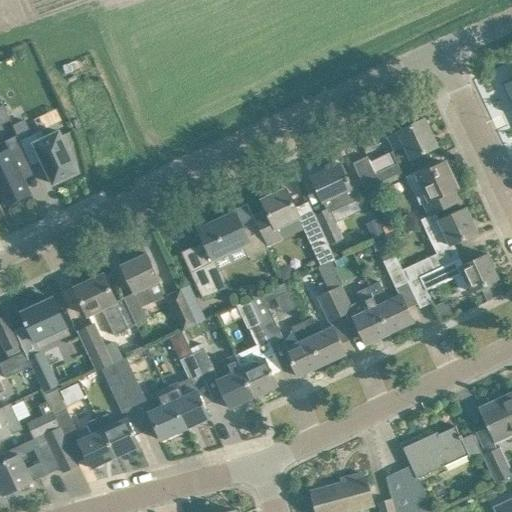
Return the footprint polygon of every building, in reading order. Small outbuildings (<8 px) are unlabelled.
[(3,105),(0,106),(0,125),(11,121),(3,105)] [(398,132),(387,137),(394,151),(391,152),(398,165),(438,146),(425,119),(398,131),(398,132)] [(80,172),(60,131),(44,138),(41,132),(21,141),(32,165),(42,160),(54,185),(80,172)] [(8,148),(0,152),(0,193),(6,206),(32,194),(23,175),(34,170),(31,165),(32,165),(21,141),(18,135),(5,141),(8,148)] [(367,156),(353,163),(361,181),(365,189),(366,189),(377,184),(380,182),(393,176),(390,168),(376,175),(375,173),(367,156)] [(429,216),(438,212),(459,202),(459,201),(457,202),(451,191),(457,188),(445,162),(419,174),(417,171),(406,176),(412,190),(414,190),(421,205),(423,204),(429,216)] [(311,176),(327,209),(329,208),(331,213),(357,200),(348,180),(349,180),(348,176),(346,177),(340,163),(311,176)] [(379,187),(377,184),(366,189),(365,189),(369,198),(376,195),(381,192),(379,187)] [(267,210),(256,215),(269,242),(280,237),(283,236),(281,229),(300,220),(305,230),(308,238),(317,256),(322,266),(336,259),(331,249),(329,244),(318,220),(317,220),(308,202),(296,208),(286,188),(262,200),(267,210)] [(327,209),(317,214),(319,219),(330,243),(336,240),(343,237),(331,213),(329,208),(327,209)] [(429,216),(421,219),(436,251),(452,245),(478,232),(466,208),(441,219),(438,212),(429,216)] [(251,262),(272,253),(258,223),(244,230),(236,212),(198,229),(204,242),(182,252),(203,299),(227,287),(214,259),(243,245),(251,262)] [(391,224),(382,227),(386,235),(394,232),(391,224)] [(182,282),(193,277),(174,235),(163,240),(182,282)] [(452,245),(436,251),(437,253),(402,270),(408,282),(420,276),(431,271),(458,259),(452,245)] [(147,253),(122,265),(130,283),(134,292),(141,307),(153,301),(146,287),(160,281),(160,280),(156,271),(147,253)] [(462,266),(458,259),(431,271),(438,285),(463,273),(472,292),(499,278),(488,254),(462,266)] [(408,282),(402,270),(396,255),(384,261),(396,287),(408,282)] [(289,264),(278,269),(283,280),(294,275),(289,264)] [(103,274),(75,287),(83,305),(88,315),(103,308),(109,323),(115,335),(129,329),(129,328),(135,325),(123,298),(116,301),(112,292),(103,274)] [(408,282),(420,308),(432,303),(420,276),(408,282)] [(324,293),(317,296),(329,322),(341,317),(329,290),(325,281),(320,284),(324,293)] [(402,294),(389,300),(380,281),(369,286),(391,333),(415,322),(402,294)] [(284,343),(272,317),(265,303),(289,292),(285,283),(262,294),(261,293),(250,298),(250,299),(257,313),(273,349),(284,343)] [(342,285),(329,290),(341,317),(354,311),(351,305),(342,285)] [(362,300),(351,305),(354,311),(356,315),(353,316),(358,326),(366,344),(391,333),(369,286),(358,292),(362,300)] [(182,288),(167,295),(183,330),(198,323),(182,288)] [(40,304),(22,312),(26,321),(24,322),(26,325),(28,324),(28,325),(36,341),(36,342),(53,335),(56,342),(70,336),(67,328),(61,316),(53,298),(47,300),(48,302),(41,305),(40,304)] [(238,305),(257,345),(235,355),(254,397),(278,386),(265,357),(263,358),(261,354),(273,349),(257,313),(250,299),(238,305)] [(228,308),(199,322),(203,331),(232,318),(228,308)] [(23,350),(20,343),(7,315),(0,317),(0,338),(9,357),(23,350)] [(320,332),(313,317),(302,322),(322,365),(346,354),(333,326),(320,332)] [(322,365),(302,322),(292,327),(299,342),(285,348),(298,376),(322,365)] [(79,331),(89,353),(88,354),(96,372),(114,364),(113,363),(123,358),(116,341),(104,346),(94,324),(79,331)] [(182,331),(170,337),(173,343),(178,345),(186,341),(182,331)] [(205,380),(216,375),(204,348),(202,344),(191,350),(192,354),(205,380)] [(0,363),(6,377),(32,365),(29,359),(25,350),(23,350),(9,357),(0,361),(0,363)] [(32,365),(42,388),(43,390),(58,383),(43,352),(29,359),(32,365)] [(183,358),(181,359),(189,378),(193,386),(195,385),(205,380),(192,354),(183,358)] [(230,408),(254,397),(235,355),(235,354),(223,359),(230,373),(217,380),(230,408)] [(124,359),(123,358),(113,363),(114,364),(116,363),(124,381),(122,382),(134,408),(146,403),(125,358),(124,359)] [(74,383),(80,396),(99,388),(93,375),(74,383)] [(178,381),(166,387),(186,429),(210,418),(202,400),(197,389),(195,385),(193,386),(189,378),(179,383),(178,381)] [(134,408),(122,382),(110,387),(122,413),(134,408)] [(162,405),(148,411),(162,440),(186,429),(166,387),(155,392),(162,405)] [(59,424),(60,426),(67,441),(79,435),(58,390),(46,395),(48,401),(59,424)] [(511,397),(503,401),(501,398),(480,408),(496,442),(511,434),(511,397)] [(34,436),(59,424),(48,401),(39,405),(43,414),(27,422),(34,436)] [(11,403),(0,407),(0,440),(23,430),(11,403)] [(98,418),(116,457),(140,446),(127,417),(113,423),(108,413),(98,418)] [(78,439),(92,468),(116,457),(98,418),(87,423),(92,433),(78,439)] [(60,426),(44,433),(61,468),(63,472),(77,466),(78,465),(72,453),(67,441),(60,426)] [(412,465),(386,477),(396,511),(432,511),(426,499),(428,498),(419,478),(469,455),(471,459),(482,454),(473,434),(463,439),(461,434),(460,435),(456,426),(438,435),(439,437),(429,441),(427,437),(403,448),(412,465)] [(511,469),(502,447),(485,455),(498,482),(511,475),(511,469)] [(4,462),(0,463),(0,487),(3,495),(46,475),(40,461),(26,468),(19,453),(4,461),(4,462)] [(349,477),(350,480),(312,491),(317,511),(350,511),(374,506),(369,487),(370,487),(369,483),(367,483),(366,476),(363,477),(362,473),(349,477)] [(511,511),(511,498),(501,503),(505,511),(511,511)] [(395,511),(392,500),(380,504),(381,511),(395,511)]
